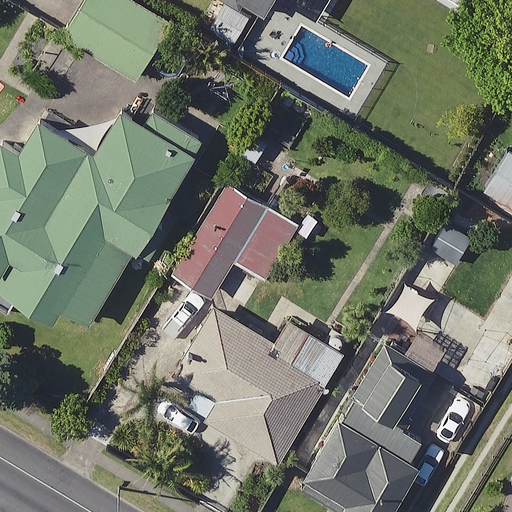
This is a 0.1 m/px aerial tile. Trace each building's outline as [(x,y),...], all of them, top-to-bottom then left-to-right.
[(176,25),(133,0),(94,0),(72,39),(144,81),(176,25)] [(214,35),(240,51),(259,19),(267,24),(281,0),(226,0),(233,4),(214,35)] [(0,307),(7,296),(61,330),(66,321),(71,313),(96,328),(141,256),(150,261),(218,152),(159,115),(151,127),(128,113),(97,163),(45,130),(23,165),(11,157),(0,174),(0,307)] [(287,464),(335,385),(269,345),(280,327),(245,307),(295,224),(229,184),(175,274),(212,296),(183,345),(169,336),(144,378),(287,464)] [(511,312),(511,308),(501,281),(473,292),(486,323),(511,312)] [(459,387),(393,344),(357,400),(364,404),(307,492),(338,511),(397,511),(433,457),(448,466),(511,365),(511,353),(490,339),(459,387)]
